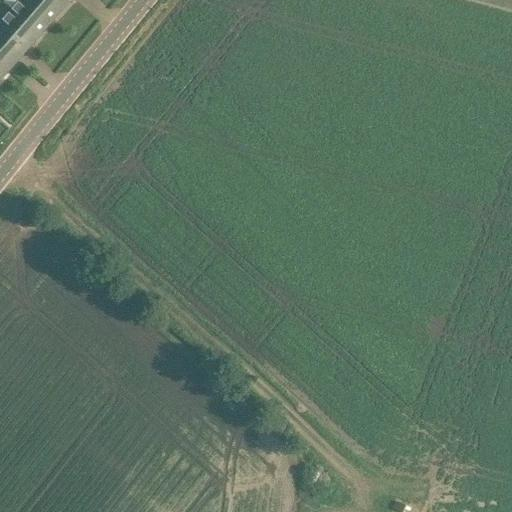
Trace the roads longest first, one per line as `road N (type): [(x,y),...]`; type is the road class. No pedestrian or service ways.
road 1 (track): [(351,478),(14,156)]
road 2 (tertiary): [(0,175),(145,0)]
